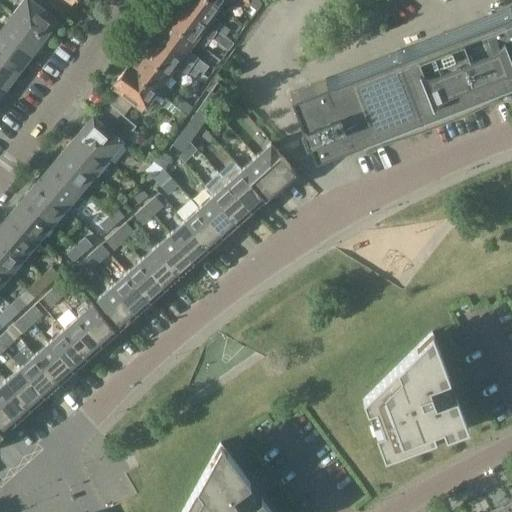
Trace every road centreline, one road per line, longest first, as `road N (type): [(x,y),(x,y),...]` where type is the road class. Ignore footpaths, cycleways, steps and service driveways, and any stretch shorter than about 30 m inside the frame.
road 1 (residential): [(88,416),(285,247),(352,206),(511,135)]
road 2 (unknown): [(511,3),(277,81)]
road 3 (residential): [(0,184),(141,0)]
road 4 (residential): [(397,511),(511,444)]
